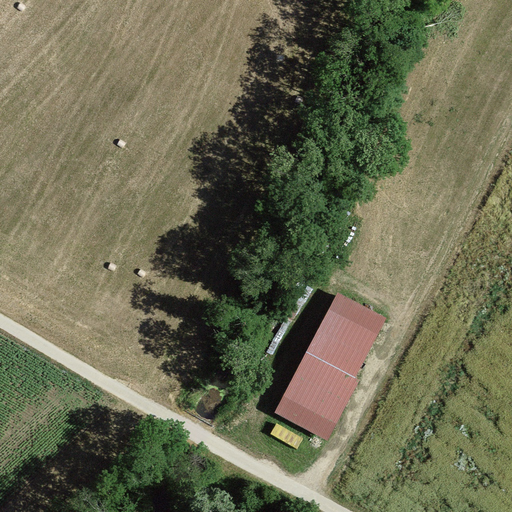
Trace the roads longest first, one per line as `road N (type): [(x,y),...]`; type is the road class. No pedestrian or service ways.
road 1 (track): [(0,320),(219,450)]
road 2 (track): [(397,334),(312,501)]
road 3 (track): [(219,450),(333,511)]
